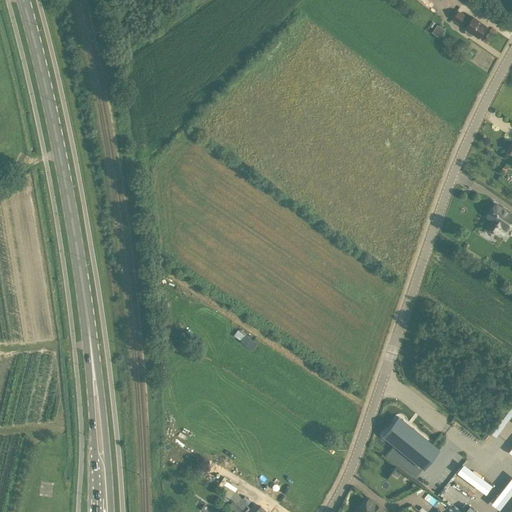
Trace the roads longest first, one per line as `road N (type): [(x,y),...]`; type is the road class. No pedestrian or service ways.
road 1 (primary): [(100,511),(85,307),(22,0)]
road 2 (unclassified): [(329,511),(354,465),(448,183),(511,54)]
